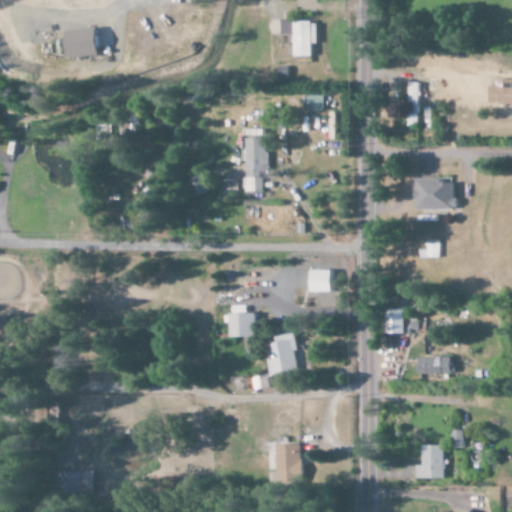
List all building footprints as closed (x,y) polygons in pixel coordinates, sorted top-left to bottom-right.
[(314,57),(314,44),(319,44),(319,21),(282,21),(282,35),(290,35),(291,44),(296,43),(296,57),(314,57)] [(71,30),(72,58),(102,57),(102,29),(71,30)] [(420,82),(408,82),(408,126),(419,127),(420,82)] [(325,110),(325,95),(309,96),(309,111),(325,110)] [(268,172),(268,129),(247,129),(247,149),(244,150),(244,161),(246,161),(246,192),(263,192),(263,172),(268,172)] [(422,180),(421,210),(456,210),(457,181),(422,180)] [(335,271),(313,271),(314,293),(336,293),(335,271)] [(406,333),(406,309),(388,309),(388,333),(406,333)] [(256,314),(232,315),(232,336),(256,336),(256,314)] [(276,335),(277,343),(268,344),(271,375),(303,371),(298,333),(276,335)] [(454,373),(453,357),(420,358),(420,374),(454,373)] [(464,448),(465,430),(453,429),(452,447),(464,448)] [(305,443),(289,443),(289,437),(278,437),(278,452),(273,452),(273,468),(283,468),(283,479),(305,479),(305,443)] [(417,465),(416,478),(445,479),(446,445),(424,445),(423,465),(417,465)] [(96,470),(66,471),(66,494),(96,494),(96,470)]
